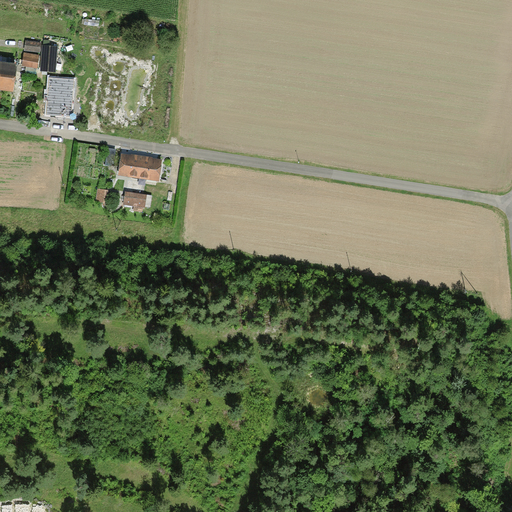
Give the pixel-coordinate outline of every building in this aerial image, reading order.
[(27,38),(25,50),(41,53),(44,40),(27,38)] [(27,53),(24,67),(65,73),(67,60),(27,53)] [(17,70),(0,67),(0,89),(14,92),(17,70)] [(74,80),(50,79),(49,98),(48,114),(80,116),(81,108),(72,108),(74,80)] [(132,156),(122,155),(118,176),(159,182),(162,161),(152,159),(153,158),(132,155),(132,156)] [(107,187),(95,186),(94,198),(106,200),(107,187)] [(153,196),(125,192),(123,205),(134,207),(134,210),(143,211),(143,208),(146,208),(146,207),(151,208),(153,196)]
